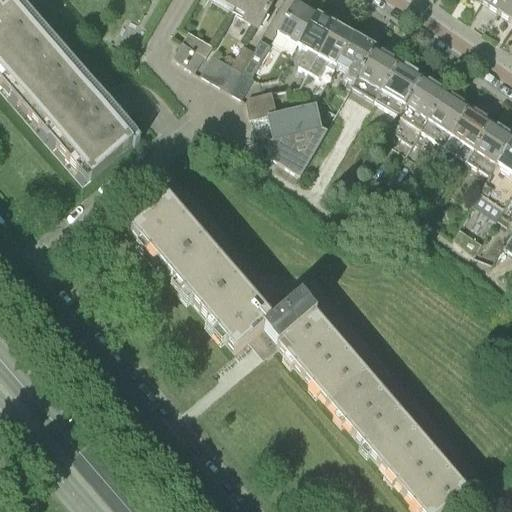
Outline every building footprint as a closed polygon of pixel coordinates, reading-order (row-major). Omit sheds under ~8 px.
[(137,143),(99,99),(13,1),(14,0),(13,0),(0,0),(0,95),(82,190),(90,183),(91,183),(137,143)] [(209,0),(208,3),(233,17),(242,0),(209,0)] [(240,24),(256,34),(275,0),(242,0),(233,17),(242,22),(240,24)] [(497,16),(507,0),(484,0),(481,5),(497,16)] [(511,25),(511,0),(507,0),(497,16),(511,25)] [(276,37),(297,49),(316,19),(294,6),(276,37)] [(297,71),(306,76),(334,30),(316,19),(297,49),(307,55),(297,71)] [(330,79),(335,71),(353,41),(334,30),(306,76),(318,83),(322,75),(330,79)] [(196,56),(205,62),(212,51),(188,37),(181,48),(196,56)] [(342,83),(353,89),(375,53),(353,41),(335,71),(345,77),(342,83)] [(252,55),(240,76),(243,77),(251,82),(270,49),(260,42),(252,55)] [(177,56),(191,64),(196,56),(181,48),(177,56)] [(242,50),(230,70),(233,71),(240,76),(252,55),(242,50)] [(350,92),(374,107),(399,67),(375,53),(353,89),(350,92)] [(187,73),(191,64),(177,56),(172,64),(187,73)] [(191,64),(187,73),(196,78),(205,62),(196,56),(191,64)] [(222,65),(212,59),(199,80),(210,86),(222,65)] [(222,65),(210,86),(220,92),(233,71),(230,70),(222,65)] [(374,107),(397,121),(421,81),(399,67),(374,107)] [(233,71),(220,92),(231,98),(243,77),(240,76),(233,71)] [(243,77),(231,98),(241,104),(242,103),(253,83),(251,82),(243,77)] [(412,148),(420,136),(444,96),(421,81),(397,121),(390,134),(412,148)] [(420,136),(443,152),(467,111),(444,96),(420,136)] [(276,118),(276,117),(272,97),(248,101),(245,106),(249,124),(266,120),(276,118)] [(276,118),(266,120),(271,144),(321,133),(319,124),(324,123),(323,116),(317,117),(315,108),(291,113),(276,117),(276,118)] [(443,152),(465,167),(490,127),(467,111),(443,152)] [(465,167),(489,182),(511,143),(511,141),(490,127),(465,167)] [(324,134),(321,133),(271,144),(265,145),(269,163),(297,183),(324,134)] [(496,224),(497,224),(511,200),(511,143),(489,182),(471,211),(496,226),(496,224)] [(337,197),(343,202),(350,191),(344,187),(337,197)] [(511,220),(511,200),(497,224),(506,230),(511,220)] [(448,511),(462,500),(361,382),(311,323),(315,320),(299,302),(268,329),(163,207),(130,236),(234,358),(246,348),(262,365),(276,353),(414,511),(448,511)] [(511,257),(511,236),(502,251),(511,257)]
